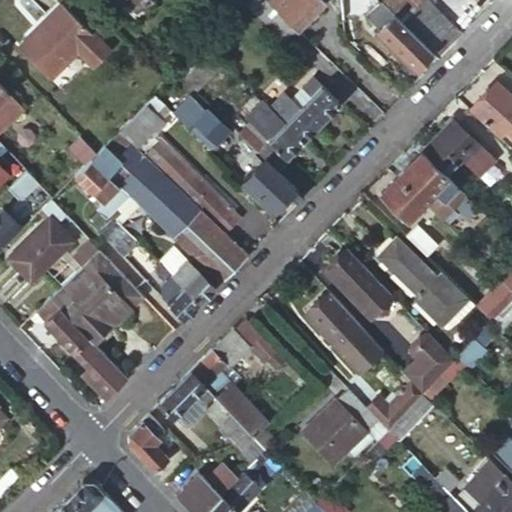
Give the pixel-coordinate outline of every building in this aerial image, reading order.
[(251,0),(250,1),(288,40),(300,28),(273,0),(251,0)] [(273,0),(300,28),(329,0),(273,0)] [(416,67),(433,51),(384,0),(356,0),(381,26),(379,28),(416,67)] [(439,58),(462,34),(441,11),(452,0),(384,0),(433,51),(439,58)] [(67,4),(23,47),(53,78),(82,49),(99,65),(113,50),(97,34),(67,4)] [(238,28),(233,22),(229,27),(234,32),(238,28)] [(219,53),(209,43),(185,68),(194,78),(219,53)] [(194,83),(183,72),(175,80),(186,91),(194,83)] [(297,112),(287,121),(305,139),(342,101),(314,75),(304,85),(313,95),(297,112)] [(0,82),(0,135),(26,110),(0,82)] [(511,98),(495,82),(470,109),(498,136),(503,131),(511,139),(511,98)] [(160,93),(152,101),(160,107),(167,100),(160,93)] [(168,99),(174,106),(181,100),(173,93),(168,99)] [(181,112),(213,146),(232,127),(211,105),(209,108),(198,96),(181,112)] [(285,100),(276,110),(287,121),(297,112),(285,100)] [(152,101),(126,128),(142,145),(144,144),(158,130),(170,117),(160,107),(152,101)] [(287,121),(276,110),(256,132),(266,143),(270,139),(287,121)] [(451,119),(445,125),(450,131),(456,124),(451,119)] [(305,139),(287,121),(270,139),(288,156),(305,139)] [(266,143),(256,132),(248,124),(242,131),(259,149),(266,143)] [(445,125),(420,150),(445,175),(460,159),(476,175),(492,159),(456,124),(450,131),(445,125)] [(126,128),(100,155),(82,174),(109,200),(125,184),(138,171),(153,156),(142,145),(126,128)] [(147,147),(161,133),(158,130),(144,144),(147,147)] [(219,192),(161,133),(147,147),(174,174),(205,206),(219,192)] [(77,136),(66,149),(80,160),(91,147),(77,136)] [(266,143),(259,149),(267,157),(281,172),(292,161),(288,156),(270,139),(266,143)] [(445,175),(420,150),(395,176),(420,200),(439,219),(464,194),(445,175)] [(138,171),(125,184),(133,192),(157,217),(220,282),(248,253),(153,156),(138,171)] [(274,209),(296,188),(281,172),(267,157),(245,179),(274,209)] [(53,198),(51,196),(26,170),(7,188),(19,201),(22,198),(37,214),(53,198)] [(420,200),(395,176),(379,193),(403,217),(420,200)] [(125,184),(109,200),(102,207),(108,217),(114,212),(133,192),(125,184)] [(144,230),(157,217),(133,192),(114,212),(125,223),(131,216),(144,230)] [(219,192),(205,206),(218,219),(232,205),(219,192)] [(0,249),(6,244),(0,238),(0,231),(9,222),(0,213),(0,212),(0,249)] [(141,240),(125,223),(114,212),(108,217),(98,227),(125,256),(141,240)] [(75,243),(52,220),(9,260),(33,284),(75,243)] [(415,225),(405,236),(425,255),(435,244),(415,225)] [(201,301),(216,286),(164,233),(148,247),(150,249),(201,301)] [(439,323),(466,296),(439,270),(433,276),(394,239),(380,255),(417,292),(412,297),(439,323)] [(101,249),(93,242),(80,254),(87,262),(101,249)] [(101,249),(87,262),(51,298),(92,342),(142,294),(101,249)] [(185,318),(201,301),(150,249),(140,259),(152,271),(148,274),(151,286),(181,315),(185,318)] [(345,249),(324,269),(369,316),(390,296),(345,249)] [(511,268),(511,269),(501,281),(511,291),(511,268)] [(511,297),(511,291),(501,281),(476,306),(490,320),(511,297)] [(382,350),(329,294),(304,317),(357,373),(382,350)] [(92,342),(51,298),(30,318),(37,325),(40,325),(44,321),(89,366),(82,373),(107,398),(127,378),(92,342)] [(272,349),(240,317),(230,328),(250,347),(261,358),(272,349)] [(435,342),(414,320),(406,328),(410,333),(407,336),(417,346),(420,343),(427,350),(435,342)] [(499,331),(489,321),(474,338),(483,347),(499,331)] [(261,429),(266,424),(215,372),(232,356),(236,360),(250,347),(230,328),(189,369),(218,399),(224,406),(230,412),(253,436),(261,429)] [(435,342),(427,350),(432,355),(408,379),(421,392),(443,370),(452,360),(435,342)] [(457,355),(452,360),(443,370),(450,378),(465,363),(457,355)] [(218,399),(189,369),(158,401),(174,418),(176,416),(184,424),(191,424),(218,399)] [(443,370),(421,392),(429,400),(450,378),(443,370)] [(421,392),(408,379),(385,402),(377,394),(364,407),(375,419),(385,430),(386,429),(421,392)] [(364,407),(345,388),(298,435),(329,465),(375,419),(364,407)] [(429,400),(421,392),(386,429),(397,440),(433,404),(429,400)] [(224,406),(211,419),(220,428),(251,460),(263,447),(253,436),(230,412),(224,406)] [(156,436),(163,428),(147,412),(140,420),(156,436)] [(127,443),(153,470),(168,457),(154,444),(158,439),(156,436),(140,420),(126,434),(127,443)] [(271,440),(261,429),(253,436),(263,447),(271,440)] [(191,511),(202,511),(237,475),(222,461),(203,482),(196,475),(175,494),(191,511)] [(235,511),(258,488),(241,471),(237,475),(202,511),(235,511)] [(480,511),(511,511),(511,481),(504,473),(491,486),(479,475),(467,486),(479,498),(473,504),(480,511)] [(83,511),(122,511),(90,478),(80,480),(66,494),(83,511)] [(306,511),(316,502),(303,489),(281,510),(283,511),(306,511)] [(83,511),(66,494),(51,511),(52,511),(83,511)] [(324,511),(316,502),(306,511),(324,511)]
